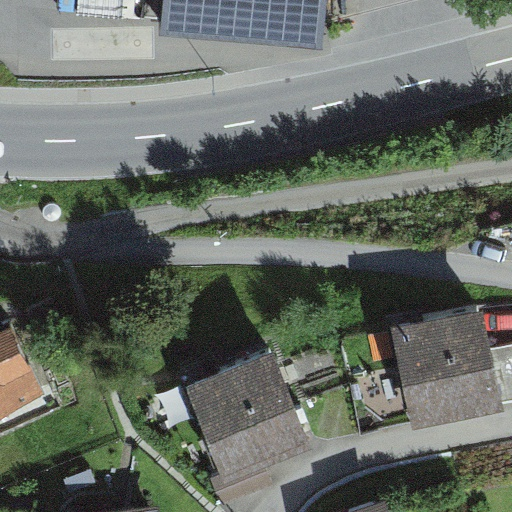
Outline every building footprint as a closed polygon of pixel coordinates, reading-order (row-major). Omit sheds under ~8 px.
[(171,0),(170,18),(317,32),(318,22),(320,0),(171,0)] [(320,0),(318,22),(405,0),(320,0)] [(487,305),(399,322),(418,416),(506,398),(487,305)] [(0,333),(0,419),(45,402),(17,327),(0,333)] [(280,353),(195,384),(226,468),(311,437),(280,353)]
